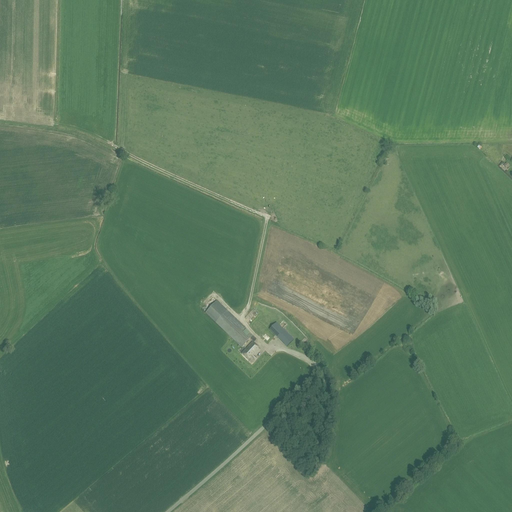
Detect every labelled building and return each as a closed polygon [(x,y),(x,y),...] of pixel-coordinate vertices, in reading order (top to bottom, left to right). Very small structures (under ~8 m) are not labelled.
[(246,329),(217,301),(205,313),(206,314),(234,340),(241,347),(250,338),(254,342),(257,340),(253,336),(252,336),(245,329),(246,329)] [(200,316),(200,314),(200,313),(199,311),(198,310),(197,308),(196,307),(195,307),(193,306),(192,306),(190,306),(189,307),(187,307),(186,308),(185,310),(184,311),(184,313),(184,314),(184,316),(184,317),(185,318),(186,320),(187,321),(189,321),(190,322),(192,322),(193,322),(195,321),(196,321),(197,320),(198,318),(199,317),(200,316)] [(248,316),(253,320),(261,311),(256,307),(248,316)] [(294,340),(282,328),(276,323),(269,330),(275,336),(287,347),(294,340)] [(256,358),(254,356),(261,350),(252,342),(241,354),(250,362),(253,358),(255,360),(256,358)]
